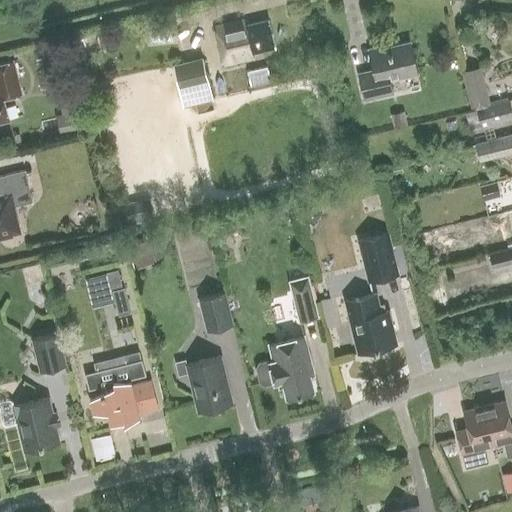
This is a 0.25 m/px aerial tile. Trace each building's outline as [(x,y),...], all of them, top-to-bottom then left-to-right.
[(251,53),(274,47),(267,19),(246,24),(245,22),(244,22),(243,19),(215,26),(224,65),(253,58),(251,53)] [(390,79),(417,73),(410,41),(389,46),(388,44),(369,49),(374,70),(359,73),(365,101),(393,94),(390,79)] [(174,64),(183,107),(212,100),(203,58),(174,64)] [(3,97),(21,93),(13,60),(0,63),(0,122),(9,120),(3,97)] [(273,83),(268,66),(247,71),(251,88),(273,83)] [(471,108),(490,103),(480,66),(461,71),(471,108)] [(82,83),(61,87),(69,129),(91,125),(82,83)] [(476,108),(481,126),(511,118),(511,112),(508,99),(476,108)] [(407,126),(404,111),(391,114),(395,129),(407,126)] [(511,152),(511,133),(475,143),(479,161),(511,152)] [(13,206),(32,201),(25,170),(0,175),(0,187),(2,196),(0,196),(0,235),(19,231),(13,206)] [(511,231),(500,234),(503,246),(511,243),(511,218),(511,222),(511,231)] [(358,237),(362,254),(368,282),(400,274),(390,230),(358,237)] [(155,262),(145,233),(124,240),(134,269),(155,262)] [(511,246),(489,253),(493,268),(511,263),(511,246)] [(288,280),(299,321),(319,316),(308,275),(288,280)] [(130,312),(124,287),(113,290),(119,315),(130,312)] [(198,297),(206,331),(232,324),(224,291),(198,297)] [(381,312),(376,293),(345,301),(358,353),(397,344),(389,311),(381,312)] [(31,338),(39,372),(67,365),(59,331),(31,338)] [(269,344),(273,358),(258,362),(255,367),(259,383),(264,385),(278,381),(280,387),(284,386),(286,397),(314,391),(310,375),(314,374),(304,335),(269,344)] [(158,409),(151,380),(131,384),(130,379),(145,375),(141,360),(127,363),(125,356),(96,363),(98,370),(85,374),(89,389),(102,386),(103,391),(90,399),(93,412),(108,412),(110,420),(111,420),(123,420),(124,424),(124,425),(140,417),(139,416),(139,413),(158,409)] [(186,364),(198,411),(208,409),(212,411),(220,409),(222,405),(232,403),(221,356),(186,364)] [(6,427),(18,424),(23,447),(39,443),(40,446),(59,442),(55,425),(58,424),(55,414),(53,414),(48,397),(14,406),(13,401),(9,399),(0,401),(0,417),(2,424),(6,427)] [(505,401),(484,406),(494,444),(503,442),(507,458),(511,456),(511,425),(511,426),(505,401)] [(494,444),(484,406),(464,411),(470,436),(459,439),(466,468),(488,463),(485,447),(494,444)] [(100,457),(120,455),(117,432),(97,434),(100,457)]
